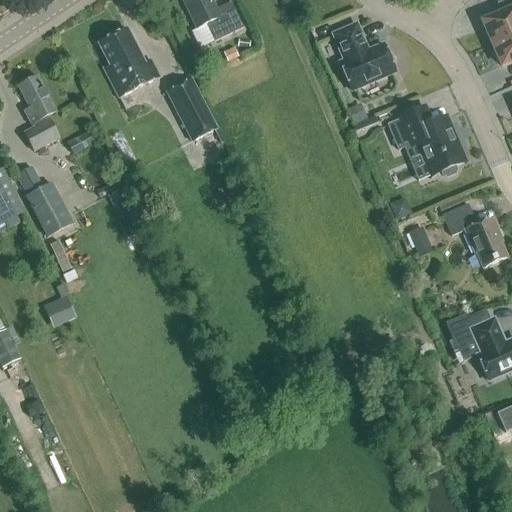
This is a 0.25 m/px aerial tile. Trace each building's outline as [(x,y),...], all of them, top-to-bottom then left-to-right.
[(214,44),(244,30),(232,4),(216,12),(210,0),(182,0),(197,30),(206,26),(214,44)] [(490,41),(492,46),(511,37),(511,0),(507,0),(497,5),(501,16),(483,24),(485,29),(483,30),(488,42),(490,41)] [(395,74),(383,46),(368,53),(357,26),(333,36),(344,63),(340,64),(352,93),(395,74)] [(128,32),(100,47),(111,67),(105,70),(120,100),(160,79),(152,63),(146,66),(128,32)] [(511,37),(492,46),(494,50),(492,51),(497,63),(499,63),(502,68),(511,63),(511,37)] [(57,114),(55,111),(39,78),(18,88),(29,110),(24,113),(33,131),(24,136),(33,155),(59,142),(48,119),(57,114)] [(192,80),(165,94),(192,145),(218,131),(192,80)] [(455,168),(464,164),(462,159),(464,158),(459,146),(457,147),(445,120),(431,126),(424,110),(400,120),(401,121),(388,127),(399,152),(412,146),(412,148),(418,145),(432,177),(441,173),(443,177),(447,179),(455,176),(457,172),(455,168)] [(73,156),(97,144),(90,132),(67,144),(73,156)] [(75,225),(52,185),(44,189),(33,169),(16,178),(27,198),(25,199),(48,240),(75,225)] [(0,232),(1,234),(7,231),(4,224),(7,222),(10,228),(20,223),(17,217),(26,213),(4,170),(0,171),(0,232)] [(112,185),(97,193),(100,200),(115,193),(112,185)] [(483,270),(507,259),(500,243),(502,243),(492,220),(477,227),(468,206),(443,217),(452,238),(465,232),(474,255),(476,254),(483,270)] [(416,253),(430,247),(422,229),(408,235),(416,253)] [(65,298),(43,308),(54,330),(75,320),(65,298)] [(488,383),(511,372),(511,341),(505,345),(494,321),(490,323),(485,311),(468,319),(466,316),(446,325),(463,364),(477,358),(488,383)] [(20,360),(6,330),(0,333),(0,364),(2,369),(20,360)] [(511,408),(497,415),(505,434),(511,431),(511,408)]
